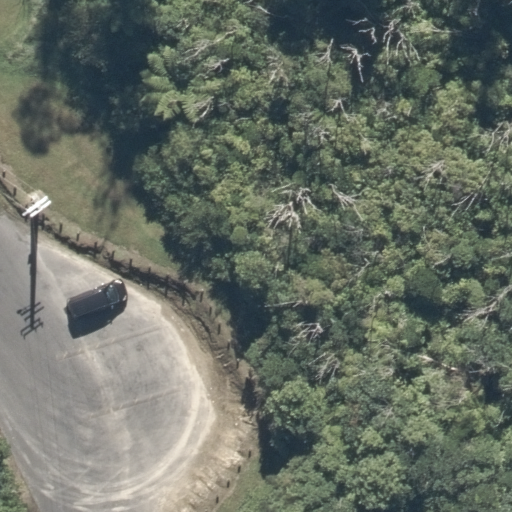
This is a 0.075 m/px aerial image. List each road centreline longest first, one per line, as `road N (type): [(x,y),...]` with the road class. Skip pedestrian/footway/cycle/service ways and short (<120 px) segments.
road 1 (track): [(61,450),(356,331),(415,511)]
road 2 (unclassified): [(0,344),(61,450),(77,511)]
